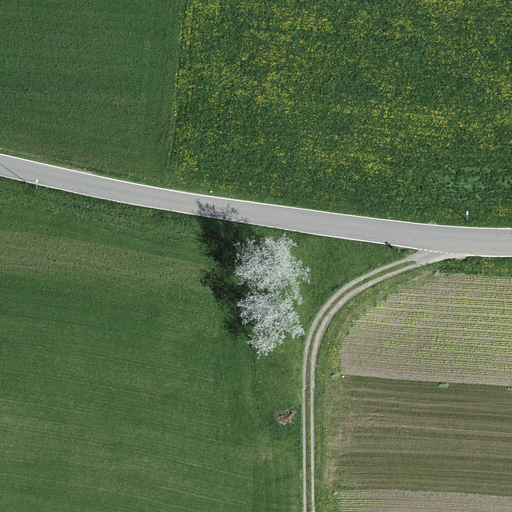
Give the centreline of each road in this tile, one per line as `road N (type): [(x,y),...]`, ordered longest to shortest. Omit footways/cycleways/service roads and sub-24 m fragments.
road 1 (tertiary): [(0,165),(199,206),(511,241)]
road 2 (track): [(460,240),(354,286),(320,323),(309,374),(310,511)]
